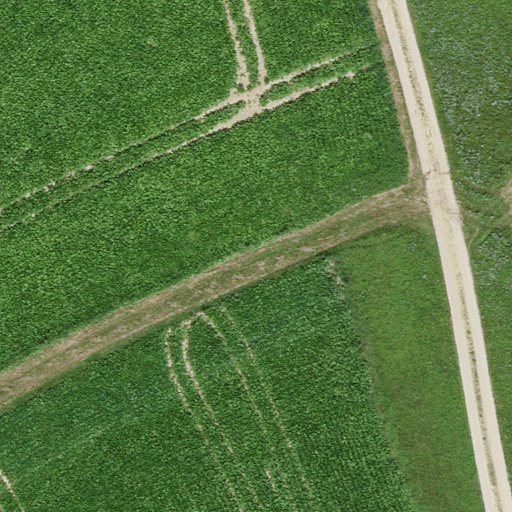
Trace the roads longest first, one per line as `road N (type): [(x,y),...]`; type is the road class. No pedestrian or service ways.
road 1 (track): [(384,0),(436,203),(496,511)]
road 2 (track): [(0,373),(106,307),(371,213),(436,203)]
